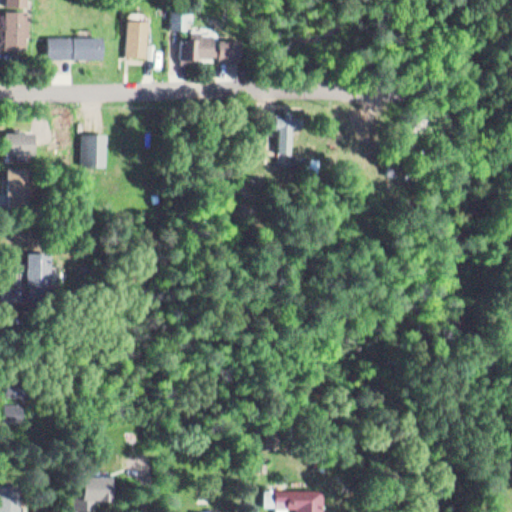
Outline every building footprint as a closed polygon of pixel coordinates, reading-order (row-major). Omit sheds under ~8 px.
[(7,0),(8,5),(2,5),(3,44),(29,43),(28,4),(25,4),(24,0),(7,0)] [(170,28),(170,7),(186,7),(186,28),(170,28)] [(130,17),(128,55),(149,56),(151,18),(130,17)] [(239,39),(239,57),(218,57),(218,53),(214,53),(214,58),(200,58),(200,61),(182,61),(182,35),(190,35),(190,29),(201,29),(201,33),(211,33),(211,39),(239,39)] [(59,33),(59,54),(105,55),(105,33),(59,33)] [(271,115),(271,124),(278,124),(278,150),(291,150),(291,125),(301,125),(301,115),(271,115)] [(36,129),(37,152),(4,154),(3,130),(36,129)] [(84,130),(84,164),(109,164),(109,130),(84,130)] [(29,163),(32,204),(8,206),(5,165),(29,163)] [(27,281),(32,281),(32,299),(51,299),(52,249),(28,248),(27,281)] [(25,383),(5,383),(5,398),(25,398),(25,383)] [(24,404),(2,404),(2,424),(24,424),(24,404)] [(113,475),(113,499),(96,499),(96,508),(76,508),(76,486),(81,486),(81,475),(113,475)] [(20,511),(1,511),(2,482),(22,483),(20,511)] [(272,485),(273,506),(303,506),(303,511),(326,511),(326,485),(272,485)]
